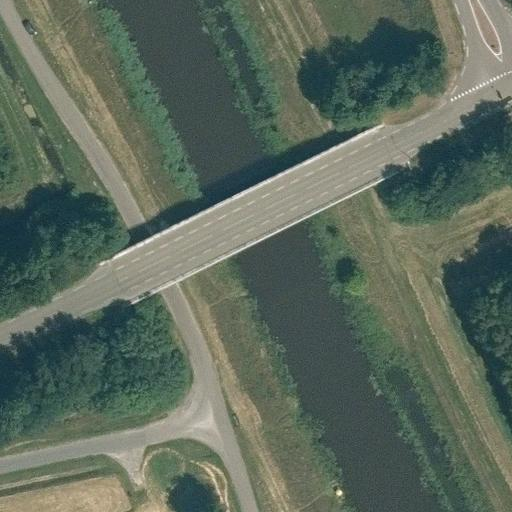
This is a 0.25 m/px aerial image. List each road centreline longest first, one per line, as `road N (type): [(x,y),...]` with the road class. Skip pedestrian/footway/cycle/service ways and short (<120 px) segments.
road 1 (tertiary): [(0,340),(507,91)]
road 2 (unclassified): [(218,415),(198,350),(137,225),(1,0)]
road 3 (unclassified): [(0,466),(218,415)]
